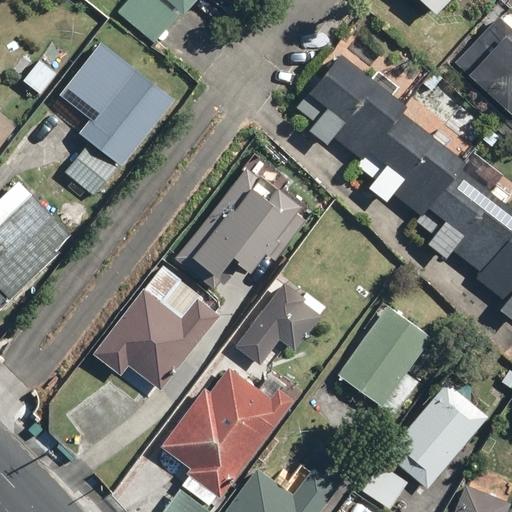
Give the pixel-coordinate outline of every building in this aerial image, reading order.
[(128,0),(118,12),(158,45),(196,0),(128,0)] [(456,0),(458,1),(458,0),(415,0),(432,15),(446,0),(456,0)] [(511,33),(496,18),(454,63),(511,117),(511,33)] [(403,105),(336,53),(293,108),(311,123),(306,130),(325,144),(330,138),(357,158),(352,165),(372,180),(366,188),(385,203),(391,195),(418,217),(413,223),(430,236),(425,244),(443,258),(450,250),(479,273),(473,281),(502,303),(497,310),(511,321),(511,210),(458,169),(463,162),(398,112),(403,105)] [(95,200),(165,107),(145,92),(151,84),(127,66),(111,87),(83,67),(51,109),(78,129),(75,133),(87,143),(63,176),(95,200)] [(243,167),(171,260),(214,294),(236,266),(245,274),(261,254),(271,262),(307,216),(243,167)] [(0,306),(72,238),(16,181),(0,196),(0,306)] [(159,264),(90,354),(119,376),(127,367),(159,392),(221,311),(159,264)] [(281,282),(234,346),(259,365),(277,340),(293,353),(323,313),(281,282)] [(385,304),(335,375),(380,407),(387,397),(399,406),(416,381),(404,372),(430,336),(385,304)] [(177,482),(213,509),(292,402),(274,388),(267,398),(226,368),(209,391),(203,387),(158,448),(186,469),(177,482)] [(382,455),(425,490),(486,415),(444,381),(382,455)] [(253,469),(221,511),(318,511),(335,490),(299,463),(280,488),(253,469)] [(505,511),(509,503),(464,485),(453,511),(505,511)] [(208,511),(176,489),(158,511),(208,511)]
